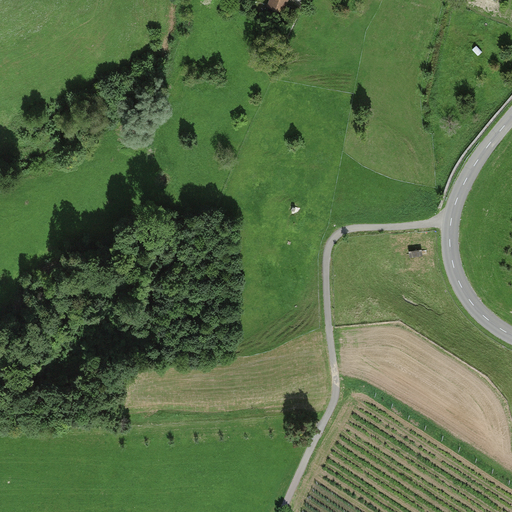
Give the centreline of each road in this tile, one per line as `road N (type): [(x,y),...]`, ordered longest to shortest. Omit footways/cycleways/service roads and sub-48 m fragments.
road 1 (unclassified): [(282,511),(335,396),(327,308),(333,236),(451,223)]
road 2 (tertiary): [(511,334),(479,312),(461,286),(451,223)]
road 3 (tertiary): [(451,223),(463,185),(511,117)]
